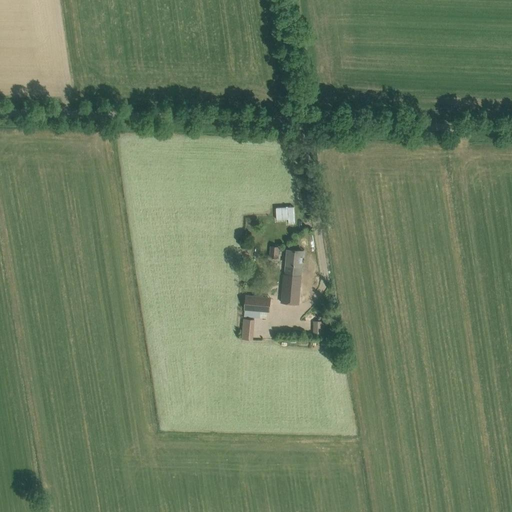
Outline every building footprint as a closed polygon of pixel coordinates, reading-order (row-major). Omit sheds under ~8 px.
[(294,207),(276,208),(277,220),(289,219),(289,223),(295,223),(294,207)] [(270,257),(279,258),(280,246),(271,246),(270,257)] [(283,303),(289,303),(299,304),(303,251),(288,249),(283,303)] [(244,316),(267,318),(267,312),(270,312),(271,297),(247,294),(244,316)] [(254,340),(256,319),(245,318),(243,340),(254,340)] [(314,335),(326,335),(326,321),(314,321),(314,335)]
